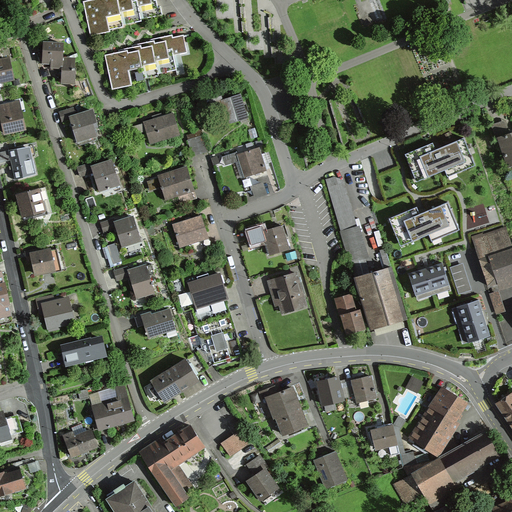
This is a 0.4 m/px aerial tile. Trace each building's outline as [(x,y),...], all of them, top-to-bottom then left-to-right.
[(97,0),(83,3),(90,38),(110,34),(109,32),(123,29),(122,27),(140,23),(139,21),(162,16),(160,8),(158,9),(156,1),(154,2),(153,0),(97,0)] [(127,53),(105,57),(112,91),(132,87),(131,85),(144,82),(143,80),(159,77),(158,75),(176,72),(173,55),(187,52),(184,37),(172,40),(172,37),(153,41),(153,42),(139,45),(140,48),(127,50),(127,53)] [(63,44),(43,44),(42,64),(51,64),(50,69),(62,69),(61,85),(74,86),(75,59),(63,59),(63,44)] [(2,62),(0,61),(0,84),(13,82),(9,60),(2,62)] [(248,120),(240,95),(222,101),(221,97),(208,101),(211,111),(224,107),(230,126),(248,120)] [(20,102),(0,106),(0,121),(3,138),(26,133),(20,102)] [(73,109),(59,113),(62,124),(69,121),(76,145),(97,138),(93,126),(97,125),(92,110),(75,116),(73,109)] [(172,114),(143,123),(150,145),(179,136),(172,114)] [(505,122),(491,126),(496,140),(498,139),(508,169),(511,167),(511,132),(508,134),(505,122)] [(464,171),(482,161),(466,133),(439,147),(435,138),(401,155),(412,176),(422,171),(427,181),(460,163),(464,171)] [(201,136),(195,138),(199,153),(206,151),(201,136)] [(195,138),(189,140),(193,155),(199,153),(195,138)] [(29,147),(3,152),(5,162),(9,161),(13,182),(36,177),(29,147)] [(258,149),(237,156),(237,154),(223,158),(226,166),(239,162),(244,177),(241,178),(246,191),(253,189),(249,177),(266,171),(258,149)] [(117,187),(110,162),(91,167),(90,164),(77,167),(80,177),(93,173),(99,192),(117,187)] [(158,179),(147,183),(150,191),(161,188),(165,202),(178,198),(181,204),(196,199),(186,168),(157,177),(158,179)] [(39,191),(16,197),(22,219),(45,213),(39,191)] [(448,235),(465,226),(450,197),(423,211),(419,202),(385,220),(396,240),(405,235),(411,245),(444,228),(448,235)] [(334,210),(355,280),(364,277),(357,255),(365,252),(351,204),(334,210)] [(200,217),(173,226),(180,249),(195,245),(197,252),(210,248),(200,217)] [(140,243),(133,218),(114,224),(113,220),(100,224),(103,233),(116,230),(122,249),(140,243)] [(290,252),(282,227),(261,233),(260,229),(248,233),(252,245),(265,241),(271,259),(290,252)] [(490,288),(511,280),(511,247),(505,227),(473,238),(490,288)] [(34,251),(25,253),(26,261),(30,260),(34,277),(55,272),(51,250),(35,253),(34,251)] [(126,269),(114,272),(117,281),(129,277),(136,301),(155,295),(150,277),(155,275),(152,264),(127,271),(126,269)] [(449,291),(441,267),(425,272),(433,296),(449,291)] [(355,280),(371,331),(403,321),(388,270),(364,277),(355,280)] [(433,296),(425,272),(409,277),(417,301),(433,296)] [(197,281),(187,284),(195,308),(196,311),(226,302),(229,301),(220,273),(209,277),(208,274),(196,278),(197,281)] [(307,308),(296,273),(267,282),(275,308),(279,306),(282,316),(307,308)] [(498,292),(492,294),(497,309),(503,307),(498,292)] [(6,296),(0,296),(0,328),(12,326),(6,296)] [(53,296),(36,300),(40,316),(43,316),(47,331),(75,325),(69,298),(54,301),(53,296)] [(355,314),(350,296),(335,301),(339,318),(341,317),(346,335),(364,330),(359,312),(355,314)] [(487,316),(480,297),(455,306),(461,324),(487,316)] [(189,310),(200,342),(235,331),(226,302),(196,311),(195,308),(189,310)] [(151,315),(150,313),(135,317),(138,328),(144,326),(148,339),(176,331),(169,309),(151,315)] [(493,334),(487,316),(461,324),(467,343),(493,334)] [(195,356),(204,371),(214,366),(242,357),(235,331),(200,342),(202,352),(195,356)] [(62,347),(66,367),(107,358),(102,337),(62,347)] [(152,382),(165,403),(199,382),(195,377),(204,371),(195,356),(152,382)] [(345,384),(349,399),(355,397),(357,406),(378,401),(372,377),(345,384)] [(317,384),(322,405),(349,399),(345,384),(338,385),(337,379),(317,384)] [(100,393),(88,397),(98,432),(134,422),(124,386),(115,389),(118,399),(102,403),(100,393)] [(411,439),(438,457),(471,405),(443,387),(411,439)] [(301,410),(292,388),(275,395),(273,388),(259,394),(262,401),(265,399),(274,421),(275,421),(301,410)] [(510,425),(511,423),(511,393),(496,404),(510,425)] [(5,418),(2,409),(0,409),(0,439),(0,440),(1,443),(13,440),(11,436),(23,432),(17,414),(5,418)] [(282,438),(308,428),(301,410),(275,421),(282,438)] [(252,441),(239,423),(235,427),(238,431),(221,444),(230,457),(252,441)] [(399,455),(391,424),(382,426),(383,429),(370,432),(376,453),(389,449),(391,457),(399,455)] [(73,432),(63,436),(72,458),(98,448),(90,430),(85,432),(82,425),(72,429),(73,432)] [(205,449),(190,426),(143,458),(177,508),(190,499),(171,472),(205,449)] [(499,457),(485,434),(395,487),(408,509),(424,500),(431,510),(459,493),(454,484),(499,457)] [(282,447),(278,442),(266,451),(270,456),(282,447)] [(314,463),(326,490),(346,481),(334,454),(314,463)] [(257,477),(248,484),(261,503),(279,490),(265,471),(268,469),(259,458),(249,466),(257,477)] [(37,462),(20,468),(23,477),(40,471),(37,462)] [(19,469),(0,474),(0,497),(25,490),(19,469)] [(495,482),(489,486),(494,493),(511,481),(511,478),(506,469),(492,478),(495,482)] [(153,511),(134,482),(125,488),(123,485),(113,492),(115,495),(104,502),(110,511),(153,511)] [(508,505),(493,511),(511,511),(511,496),(505,500),(508,505)] [(456,511),(450,502),(433,511),(456,511)]
